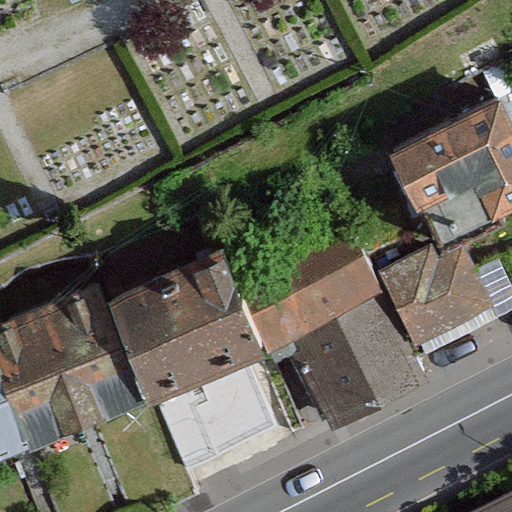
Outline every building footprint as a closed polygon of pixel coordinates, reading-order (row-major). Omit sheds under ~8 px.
[(511,200),(511,156),(488,104),(379,153),(419,243),(511,200)] [(370,298),(341,231),(233,278),(263,345),(370,298)] [(407,330),(477,299),(453,245),(383,276),(407,330)] [(241,341),(211,262),(97,304),(126,383),(241,341)] [(104,393),(70,298),(0,323),(0,383),(15,425),(104,393)]
